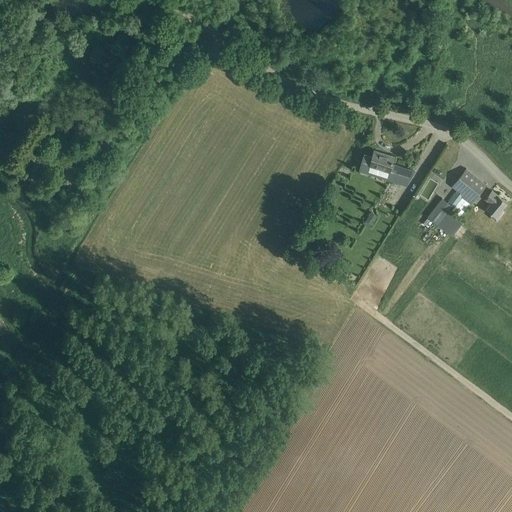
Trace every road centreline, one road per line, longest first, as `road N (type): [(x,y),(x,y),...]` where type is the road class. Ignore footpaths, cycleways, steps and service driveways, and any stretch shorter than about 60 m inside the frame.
road 1 (unclassified): [(511,187),(444,132),(315,95)]
road 2 (track): [(315,95),(230,51),(163,0)]
